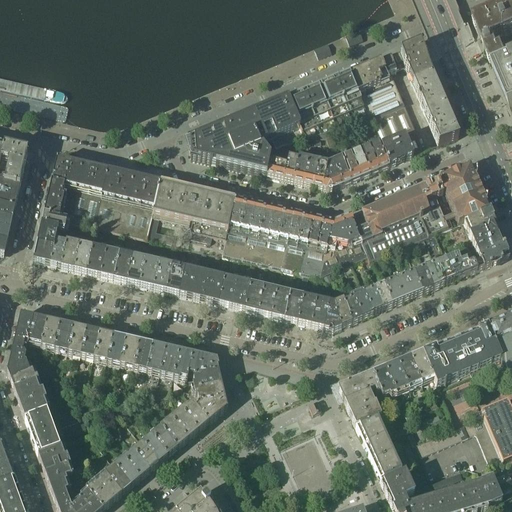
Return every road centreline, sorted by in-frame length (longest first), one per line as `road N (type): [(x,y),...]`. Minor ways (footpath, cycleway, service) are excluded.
road 1 (residential): [(511,289),(333,365),(10,291)]
road 2 (residential): [(490,143),(323,213),(181,178),(163,136)]
road 3 (residential): [(163,136),(458,14)]
road 4 (tertiary): [(490,143),(431,0)]
road 5 (residential): [(46,142),(10,291)]
road 6 (residential): [(46,142),(112,156),(163,136)]
